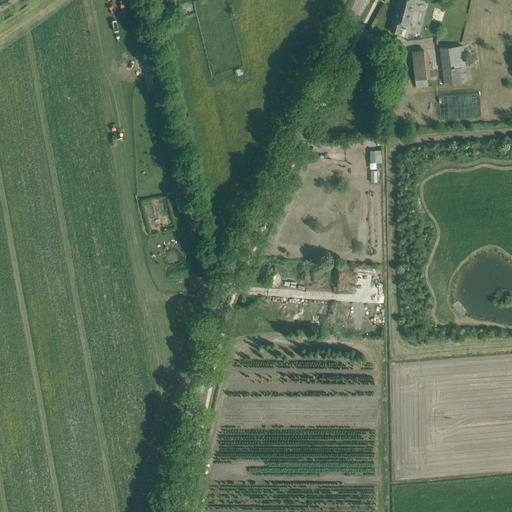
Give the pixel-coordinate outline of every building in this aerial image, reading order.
[(398,0),(390,32),(398,34),(401,24),(408,26),(413,11),(411,10),(414,0),(398,0)] [(468,83),(463,45),(440,48),(444,85),(468,83)] [(414,87),(430,86),(429,49),(413,50),(414,87)] [(372,150),(372,162),(383,162),(382,149),(372,150)] [(179,179),(175,180),(177,189),(181,188),(180,185),(183,184),(182,178),(179,179)]
